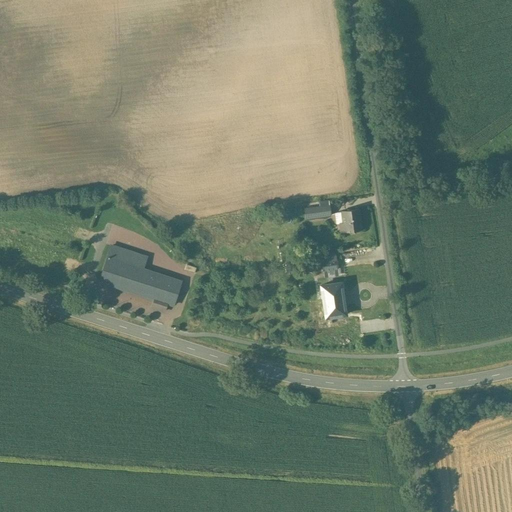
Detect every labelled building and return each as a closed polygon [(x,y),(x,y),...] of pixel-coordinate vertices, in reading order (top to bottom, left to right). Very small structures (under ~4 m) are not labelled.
[(319,207),(304,209),(305,219),(331,215),(330,206),(329,206),(319,207)] [(359,209),(341,212),(343,224),(339,224),(340,224),(341,232),(340,232),(341,233),(362,230),(361,230),(360,219),(359,210),(359,209)] [(147,258),(110,246),(99,282),(153,300),(164,303),(165,300),(172,279),(143,270),(147,258)] [(335,254),(320,256),(321,262),(336,260),(335,254)] [(336,260),(321,262),(323,271),(337,269),(336,260)] [(295,270),(293,262),(285,263),(286,272),(295,270)] [(198,269),(189,264),(186,269),(195,274),(198,269)] [(366,264),(347,267),(348,274),(351,289),(370,286),(369,277),(368,278),(366,264)] [(337,269),(323,271),(324,277),(341,275),(340,268),(337,269)] [(181,282),(172,279),(165,300),(168,301),(167,304),(173,306),(181,282)] [(347,281),(324,283),(327,319),(350,317),(347,281)] [(164,303),(153,300),(151,307),(164,311),(167,304),(168,301),(165,300),(164,303)]
